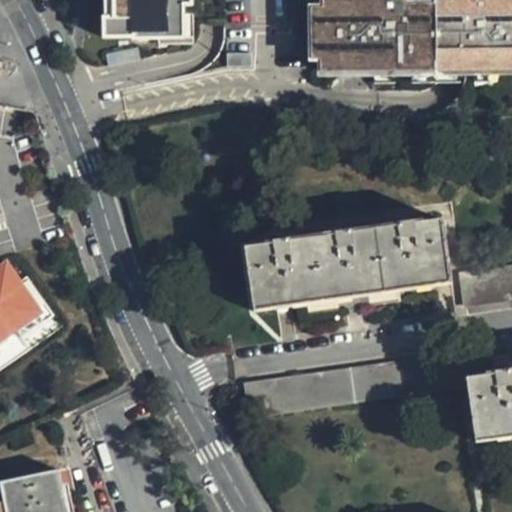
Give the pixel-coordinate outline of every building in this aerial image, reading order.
[(106,0),(107,19),(117,19),(116,0),(106,0)] [(107,19),(107,42),(136,42),(136,44),(190,43),(190,10),(198,9),(198,0),(116,0),(117,19),(107,19)] [(344,59),(344,71),(511,70),(511,0),(470,0),(470,3),(407,4),(406,0),(345,0),(326,0),(325,34),(313,34),(314,60),(344,59)] [(112,58),(114,68),(146,61),(144,51),(112,58)] [(249,315),(447,285),(438,219),(409,223),(408,216),(393,219),(394,225),(345,232),(345,226),(333,228),(334,234),(285,241),(284,234),(270,236),(271,243),(240,247),(249,315)] [(0,342),(22,327),(46,308),(35,293),(22,276),(10,259),(0,266),(0,342)] [(511,265),(460,272),(465,304),(511,297),(511,265)] [(35,293),(46,308),(22,327),(27,335),(58,312),(28,271),(22,276),(35,293)] [(461,360),(451,362),(455,382),(463,381),(461,360)] [(246,419),(457,392),(455,382),(451,362),(243,389),(246,419)] [(473,444),(511,439),(511,373),(506,375),(505,366),(492,368),(493,376),(463,381),(473,444)] [(1,483),(6,511),(67,511),(59,470),(1,483)]
